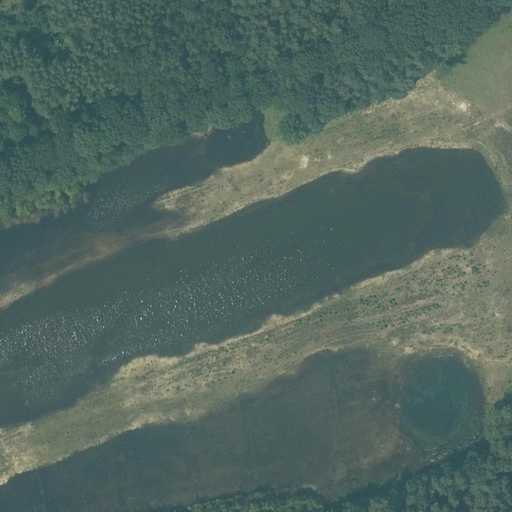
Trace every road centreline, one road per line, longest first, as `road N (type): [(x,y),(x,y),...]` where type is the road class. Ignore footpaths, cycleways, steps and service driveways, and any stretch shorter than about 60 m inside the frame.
road 1 (track): [(0,176),(475,0)]
road 2 (track): [(511,459),(370,511)]
